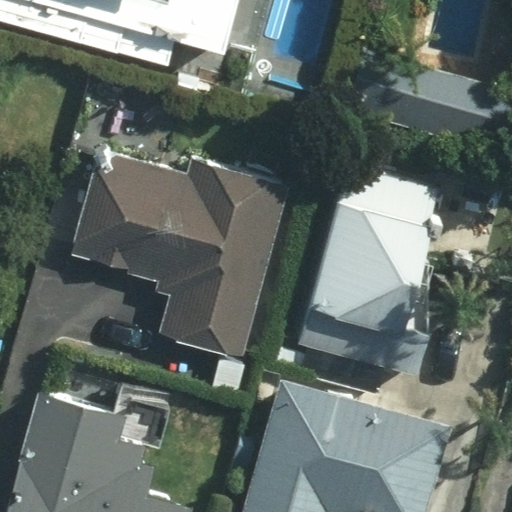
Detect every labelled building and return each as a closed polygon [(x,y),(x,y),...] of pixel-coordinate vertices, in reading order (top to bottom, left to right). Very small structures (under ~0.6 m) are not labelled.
[(0,0),(0,24),(155,65),(161,42),(201,53),(215,0),(0,0)] [(354,55),(340,104),(493,148),(508,98),(354,55)] [(148,331),(227,354),(279,177),(199,154),(191,179),(91,150),(62,249),(163,279),(148,331)] [(452,199),(333,165),(282,340),(402,374),(452,199)] [(409,511),(434,425),(266,377),(229,511),(409,511)] [(19,390),(0,454),(0,511),(170,511),(173,504),(138,493),(150,452),(99,437),(105,415),(19,390)]
